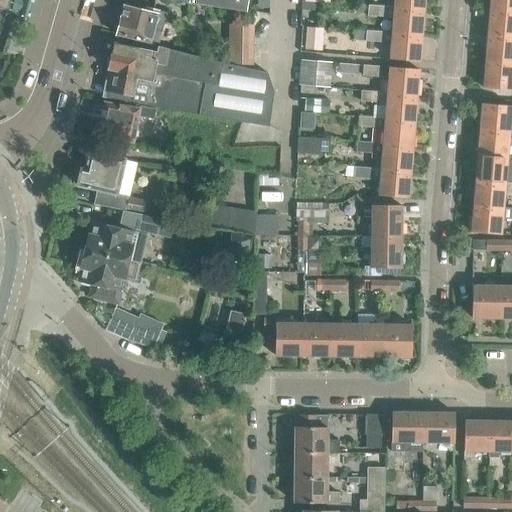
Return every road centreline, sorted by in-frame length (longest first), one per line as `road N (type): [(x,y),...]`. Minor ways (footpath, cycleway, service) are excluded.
road 1 (residential): [(456,0),(431,397)]
road 2 (residential): [(431,397),(260,385)]
road 3 (residential): [(0,149),(39,107),(71,0)]
road 4 (residential): [(142,381),(152,426),(230,511)]
road 5 (residential): [(278,157),(282,0)]
road 6 (residential): [(27,281),(118,372),(142,381)]
road 7 (residential): [(260,511),(260,385)]
